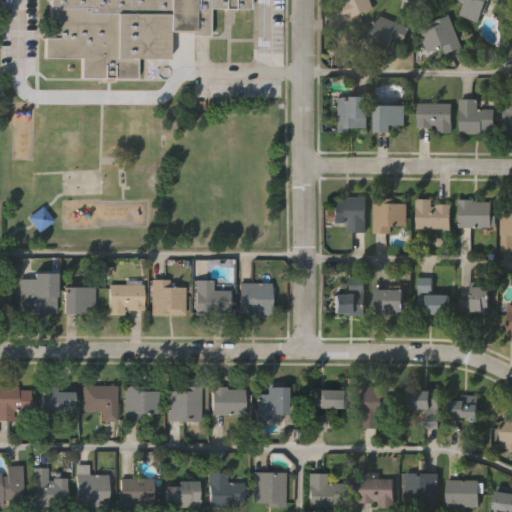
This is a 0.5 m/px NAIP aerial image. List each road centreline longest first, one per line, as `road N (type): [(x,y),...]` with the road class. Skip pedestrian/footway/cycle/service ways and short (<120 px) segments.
road 1 (residential): [(0,351),(442,351),(511,374)]
road 2 (residential): [(304,350),(302,0)]
road 3 (residential): [(302,165),(511,166)]
